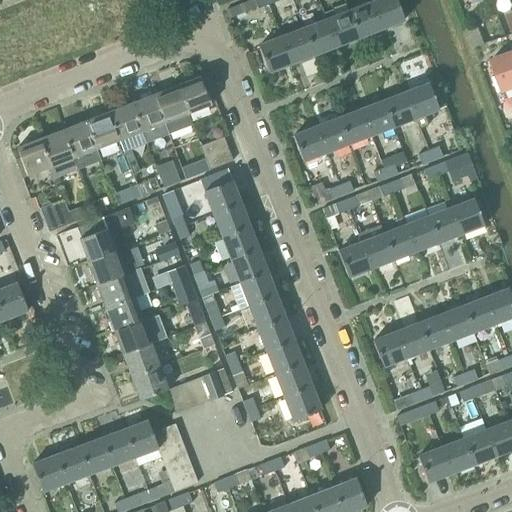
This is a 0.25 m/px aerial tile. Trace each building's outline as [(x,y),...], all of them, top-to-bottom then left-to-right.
[(254,0),(228,10),(232,19),(259,8),(259,9),(268,6),(265,0),(254,0)] [(378,0),(371,3),(381,29),(404,20),(396,0),(378,0)] [(349,11),(359,37),(381,29),(371,3),(349,11)] [(327,20),(337,46),(359,37),(349,11),(335,17),(332,10),(324,13),(327,20)] [(314,54),(337,46),(327,20),(304,29),(314,54)] [(292,63),(314,54),(304,29),(282,37),(292,63)] [(269,72),(292,63),(282,37),(259,46),(269,72)] [(503,92),(511,89),(511,53),(492,61),(503,92)] [(200,78),(176,87),(187,115),(188,114),(211,106),(200,78)] [(415,89),(406,92),(417,119),(420,128),(428,125),(424,116),(439,111),(439,110),(444,108),(446,107),(439,89),(437,90),(432,92),(428,84),(415,89)] [(176,87),(154,95),(164,123),(169,134),(192,125),(188,114),(187,115),(176,87)] [(406,92),(384,101),(394,128),(415,120),(417,119),(406,92)] [(154,95),(131,104),(142,132),(146,143),(169,134),(164,123),(154,95)] [(384,101),(362,109),(372,136),(394,128),(384,101)] [(131,104),(109,113),(120,141),(142,132),(131,104)] [(362,109),(339,118),(349,145),(372,136),(362,109)] [(109,113),(85,122),(96,150),(120,141),(109,113)] [(339,118),(317,127),(327,153),(349,145),(339,118)] [(85,122),(63,130),(79,170),(101,162),(96,150),(85,122)] [(317,127),(294,136),(304,162),(327,153),(317,127)] [(63,130),(39,140),(50,168),(55,179),(79,170),(63,130)] [(204,159),(228,150),(223,138),(200,147),(204,159)] [(18,154),(14,156),(23,178),(50,168),(39,140),(36,141),(34,140),(26,142),(26,145),(16,149),(18,154)] [(428,151),(433,161),(443,157),(439,147),(428,151)] [(228,150),(204,159),(209,171),(232,162),(228,150)] [(422,165),(433,161),(428,151),(418,155),(422,165)] [(172,162),(156,168),(164,188),(180,182),(172,162)] [(435,167),(438,176),(448,172),(445,163),(435,167)] [(394,165),(384,168),(388,178),(398,174),(394,165)] [(428,180),(438,176),(435,167),(424,171),(428,180)] [(378,182),(388,178),(384,168),(374,172),(378,182)] [(389,184),(392,194),(404,190),(400,180),(389,184)] [(149,181),(137,186),(138,189),(141,197),(159,190),(156,182),(150,184),(149,181)] [(213,216),(241,205),(232,181),(204,192),(213,216)] [(349,182),(338,187),(342,196),(353,192),(349,182)] [(322,183),(309,188),(316,206),(333,200),(342,196),(338,187),(329,190),(329,189),(325,190),(322,183)] [(389,184),(377,189),(381,198),(392,194),(389,184)] [(119,206),(130,202),(125,190),(114,195),(119,206)] [(359,207),(356,197),(345,201),(349,211),(359,207)] [(146,202),(148,207),(158,203),(156,198),(146,202)] [(91,203),(96,215),(106,211),(102,199),(91,203)] [(63,200),(39,209),(44,221),(68,212),(63,200)] [(452,209),(462,235),(484,226),(474,200),(452,209)] [(327,220),(349,211),(345,201),(323,209),(327,220)] [(213,216),(222,239),(250,228),(241,205),(213,216)] [(106,230),(79,240),(88,264),(116,253),(127,249),(120,229),(134,224),(128,208),(101,219),(106,230)] [(440,243),(462,235),(452,209),(430,217),(440,243)] [(68,212),(44,221),(49,233),(52,231),(72,223),(72,222),(78,220),(74,210),(68,212)] [(176,231),(186,227),(182,216),(172,220),(176,231)] [(407,226),(417,252),(440,243),(430,217),(407,226)] [(166,221),(155,225),(159,236),(170,232),(166,221)] [(359,234),(362,243),(372,269),(395,261),(385,235),(381,225),(359,234)] [(395,261),(417,252),(407,226),(385,235),(395,261)] [(186,227),(176,231),(185,253),(195,249),(186,227)] [(222,239),(230,261),(258,250),(250,228),(222,239)] [(175,243),(163,248),(168,259),(179,255),(175,243)] [(349,278),(372,269),(362,243),(339,253),(349,278)] [(116,253),(88,264),(96,286),(124,275),(124,276),(135,271),(127,249),(116,253)] [(239,284),(267,273),(258,250),(230,261),(239,284)] [(190,265),(189,265),(194,276),(204,271),(202,265),(200,261),(190,265)] [(183,267),(158,277),(162,287),(170,283),(187,277),(183,267)] [(204,271),(194,276),(199,290),(203,299),(211,295),(219,292),(214,281),(209,283),(204,271)] [(248,307),(276,297),(267,273),(239,284),(248,307)] [(124,275),(96,286),(105,309),(133,298),(124,276),(124,275)] [(187,277),(170,283),(180,307),(185,305),(196,300),(187,277)] [(0,289),(0,311),(3,321),(28,311),(17,283),(0,289)] [(487,299),(496,324),(511,318),(511,297),(509,290),(487,299)] [(211,295),(203,299),(205,305),(211,319),(221,316),(215,301),(214,302),(211,295)] [(257,330),(285,319),(276,297),(248,307),(257,330)] [(133,298),(105,309),(114,332),(142,322),(151,318),(148,308),(138,312),(133,298)] [(475,333),(496,324),(487,299),(465,307),(475,333)] [(196,300),(185,305),(195,328),(206,323),(196,300)] [(452,342),(475,333),(465,307),(442,316),(452,342)] [(221,316),(211,319),(216,332),(226,328),(221,316)] [(429,350),(452,342),(442,316),(419,324),(429,350)] [(266,353),(294,343),(285,319),(257,330),(266,353)] [(142,322),(114,332),(122,355),(150,345),(157,342),(153,333),(146,335),(142,322)] [(407,359),(429,350),(419,324),(397,333),(407,359)] [(383,368),(407,359),(397,333),(374,342),(383,368)] [(210,335),(199,340),(204,350),(208,349),(215,346),(210,335)] [(274,376),(302,365),(294,343),(266,353),(274,376)] [(150,345),(122,355),(131,378),(159,367),(150,345)] [(229,366),(239,362),(235,352),(225,356),(229,366)] [(501,370),(511,366),(508,357),(498,361),(501,370)] [(239,362),(229,366),(233,376),(243,372),(239,362)] [(283,399),(311,388),(302,365),(274,376),(283,399)] [(159,367),(131,378),(140,402),(167,391),(167,390),(159,367)] [(223,369),(214,373),(223,396),(232,393),(223,369)] [(463,374),(467,384),(477,380),(473,370),(463,374)] [(511,372),(502,376),(506,385),(511,382),(511,372)] [(214,373),(202,377),(211,401),(223,396),(214,373)] [(457,387),(467,384),(463,374),(453,378),(457,387)] [(202,377),(190,381),(199,405),(211,401),(202,377)] [(190,381),(179,386),(188,409),(199,405),(190,381)] [(167,391),(175,414),(188,409),(179,386),(167,390),(167,391)] [(469,389),(473,398),(482,394),(479,386),(469,389)] [(419,391),(423,401),(433,397),(429,387),(419,391)] [(311,388),(283,399),(292,422),(320,412),(311,388)] [(463,402),(473,398),(469,389),(459,393),(463,402)] [(413,405),(423,401),(419,391),(409,395),(413,405)] [(247,411),(257,408),(253,398),(243,402),(247,411)] [(435,402),(425,406),(428,415),(439,411),(435,402)] [(404,414),(396,417),(400,426),(418,419),(428,415),(425,406),(415,410),(410,412),(404,414)] [(257,408),(247,411),(251,423),(261,419),(257,408)] [(148,422),(124,430),(135,459),(138,467),(161,458),(158,450),(156,446),(152,434),(148,422)] [(497,457),(511,451),(511,429),(509,422),(487,431),(497,457)] [(175,425),(152,434),(156,446),(179,437),(175,425)] [(124,430),(101,439),(112,467),(135,459),(124,430)] [(474,466),(497,457),(487,431),(464,440),(474,466)] [(179,437),(156,446),(158,450),(161,458),(184,449),(179,437)] [(101,439),(78,448),(89,476),(112,467),(101,439)] [(452,475),(474,466),(464,440),(442,449),(452,475)] [(315,445),(319,455),(330,450),(326,441),(315,445)] [(309,458),(319,455),(315,445),(305,449),(309,458)] [(78,448),(55,456),(66,485),(89,476),(78,448)] [(184,449),(161,458),(165,470),(188,461),(184,449)] [(428,484),(452,475),(442,449),(418,458),(428,484)] [(55,456),(32,465),(42,494),(66,485),(55,456)] [(270,462),(274,472),(284,468),(280,458),(270,462)] [(188,461),(165,470),(166,471),(169,481),(170,482),(193,473),(188,461)] [(264,476),(274,472),(270,462),(260,465),(264,476)] [(193,473),(170,482),(174,493),(197,484),(193,473)] [(223,480),(227,490),(239,486),(235,475),(223,480)] [(332,489),(341,511),(353,511),(366,507),(355,479),(332,489)] [(218,493),(227,490),(223,480),(214,483),(218,493)] [(148,491),(152,501),(162,497),(158,487),(148,491)] [(315,511),(341,511),(332,489),(309,497),(315,511)] [(129,510),(152,501),(148,491),(125,500),(129,510)] [(189,493),(179,497),(183,506),(193,503),(189,493)] [(179,497),(168,501),(172,511),(183,506),(179,497)] [(288,511),(315,511),(309,497),(286,506),(288,511)] [(118,511),(123,511),(129,510),(125,500),(115,503),(118,511)] [(167,511),(164,502),(155,506),(157,511),(167,511)]
